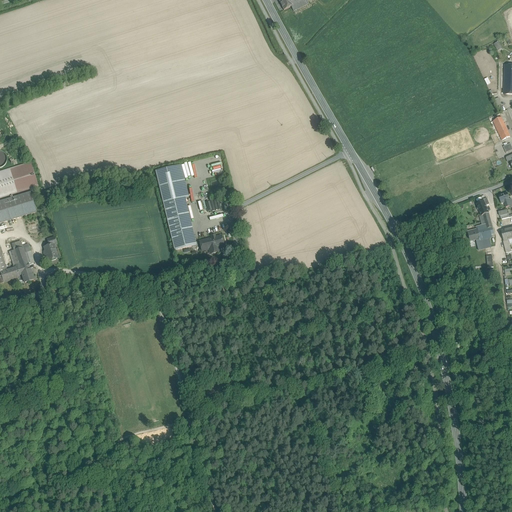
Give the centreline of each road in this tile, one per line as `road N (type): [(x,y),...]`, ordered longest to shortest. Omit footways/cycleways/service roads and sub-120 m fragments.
road 1 (secondary): [(394,228),(441,356),(462,511)]
road 2 (secondary): [(266,0),(394,228)]
road 3 (residential): [(488,189),(506,321)]
